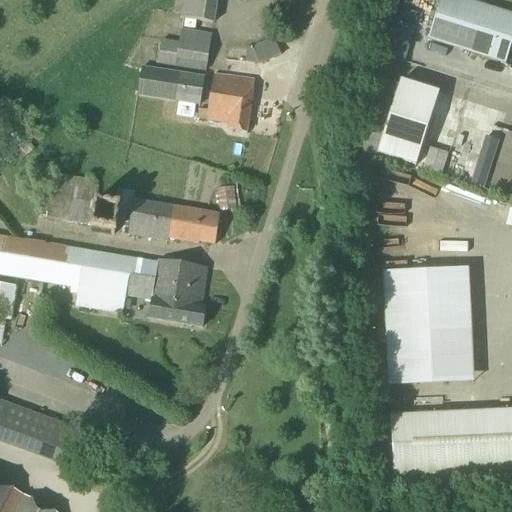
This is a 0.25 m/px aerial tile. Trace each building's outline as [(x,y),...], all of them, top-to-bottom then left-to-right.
[(213,24),(216,0),(181,0),(179,19),(213,24)] [(506,66),(511,46),(511,16),(456,0),(441,0),(429,42),(506,66)] [(416,15),(403,11),(400,20),(413,24),(416,15)] [(204,74),(210,34),(179,30),(177,43),(159,41),(156,67),(204,74)] [(279,57),(273,40),(253,48),(246,48),(244,64),(257,65),(279,57)] [(199,107),(203,77),(140,68),(136,97),(177,104),(175,118),(192,120),(194,106),(199,107)] [(246,134),(254,82),(213,76),(209,108),(198,107),(197,119),(229,124),(228,131),(246,134)] [(416,167),(439,94),(400,82),(377,155),(416,167)] [(159,145),(161,120),(145,118),(142,143),(159,145)] [(485,137),(481,148),(495,152),(498,141),(485,137)] [(208,162),(211,148),(186,143),(183,157),(208,162)] [(268,182),(271,170),(249,164),(246,176),(268,182)] [(213,246),(218,215),(133,200),(134,193),(98,187),(98,183),(52,175),(44,219),(114,231),(116,222),(129,224),(127,236),(167,243),(168,240),(198,245),(198,243),(213,246)] [(124,299),(130,259),(0,239),(0,277),(70,289),(69,295),(76,296),(74,309),(122,316),(125,299),(124,299)] [(124,299),(125,299),(150,302),(157,264),(130,259),(124,299)] [(473,374),(469,260),(383,263),(387,377),(473,374)] [(202,330),(206,312),(199,311),(205,271),(159,263),(149,320),(202,330)] [(0,320),(11,323),(17,288),(0,285),(0,320)] [(46,375),(118,407),(127,387),(55,355),(46,375)] [(0,445),(58,466),(72,428),(0,401),(0,445)] [(393,479),(511,473),(511,412),(390,419),(393,479)] [(49,511),(0,485),(0,511),(49,511)]
